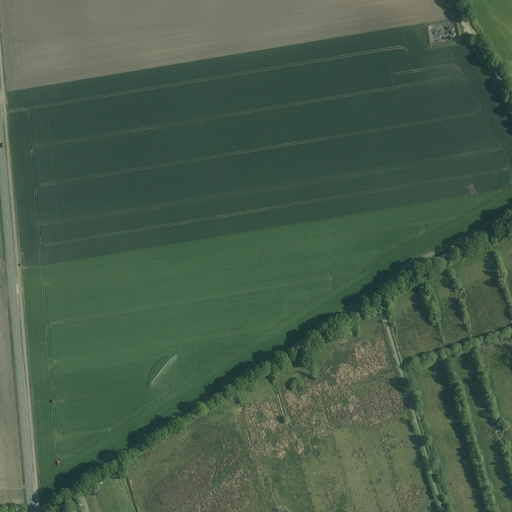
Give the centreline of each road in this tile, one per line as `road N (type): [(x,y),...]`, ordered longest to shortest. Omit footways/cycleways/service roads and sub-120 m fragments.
road 1 (track): [(38,510),(379,293)]
road 2 (secondary): [(32,511),(0,128)]
road 3 (track): [(379,293),(511,219)]
